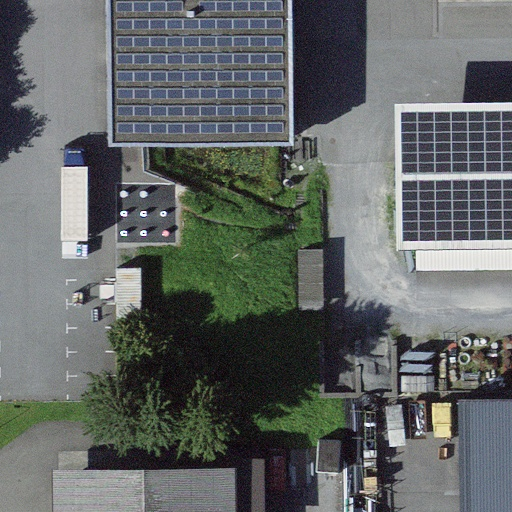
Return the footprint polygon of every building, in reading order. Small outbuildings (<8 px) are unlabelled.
[(103,0),(105,147),(306,144),(304,0),(103,0)] [(511,101),(395,103),(398,250),(511,248),(511,101)] [(511,511),(511,404),(462,405),(463,511),(511,511)] [(241,458),(242,511),(266,511),(265,457),(241,458)] [(231,511),(231,474),(54,477),(54,511),(231,511)]
